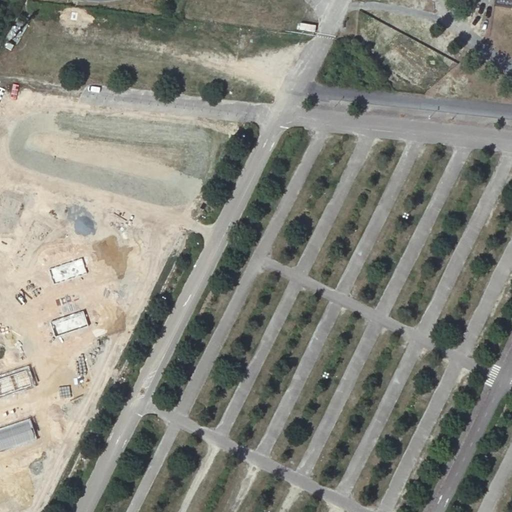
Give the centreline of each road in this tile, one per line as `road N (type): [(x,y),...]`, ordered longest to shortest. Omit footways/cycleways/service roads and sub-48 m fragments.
road 1 (unknown): [(0,272),(54,161),(137,197),(182,109)]
road 2 (unknown): [(240,115),(178,217),(98,381)]
road 3 (unknown): [(32,511),(98,381)]
road 4 (unclassified): [(273,119),(331,10)]
